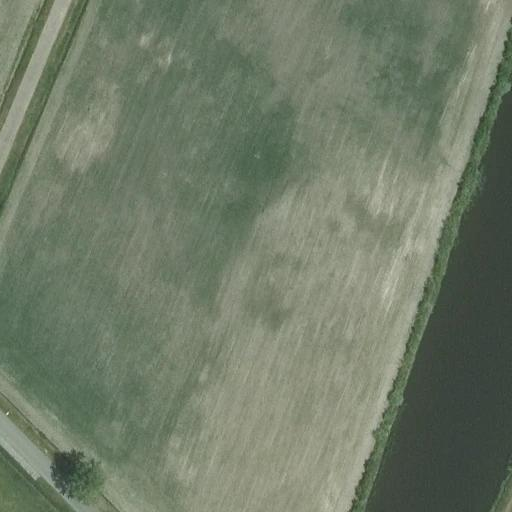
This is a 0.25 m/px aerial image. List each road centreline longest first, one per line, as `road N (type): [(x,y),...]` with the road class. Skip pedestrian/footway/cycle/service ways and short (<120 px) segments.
road 1 (residential): [(0,153),(63,0)]
road 2 (residential): [(85,511),(0,424)]
